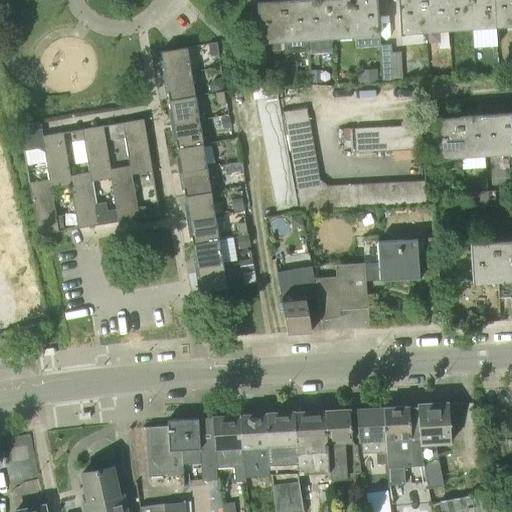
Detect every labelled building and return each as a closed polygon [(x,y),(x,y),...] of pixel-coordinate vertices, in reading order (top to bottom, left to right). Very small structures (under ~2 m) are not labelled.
[(309,51),(308,40),(305,0),(297,0),(282,1),(285,42),(286,53),(309,51)] [(331,38),(328,0),(305,0),(308,40),(331,38)] [(355,37),(352,0),(328,0),(331,38),(355,37)] [(376,0),(352,0),(355,37),(379,35),(377,4),(376,0)] [(426,32),(423,0),(399,0),(401,33),(426,32)] [(449,30),(446,0),(423,0),(426,32),(449,30)] [(473,29),(470,0),(446,0),(449,30),(473,29)] [(496,27),(494,0),(470,0),(473,29),(474,46),(497,45),(496,27)] [(511,26),(511,0),(494,0),(496,27),(511,26)] [(285,42),(282,1),(258,3),(259,12),(261,43),(285,42)] [(211,56),(219,55),(217,42),(208,44),(211,56)] [(161,52),(165,76),(191,72),(187,47),(161,52)] [(404,76),(403,49),(386,50),(387,77),(404,76)] [(256,79),(268,76),(264,61),(253,65),(256,79)] [(358,83),(377,82),(376,69),(362,70),(362,74),(358,74),(358,83)] [(310,70),(311,83),(323,82),(322,70),(310,70)] [(191,72),(165,76),(169,100),(195,96),(191,72)] [(211,92),(216,92),(224,90),(221,77),(213,79),(210,85),(211,92)] [(226,103),(224,90),(216,92),(218,104),(226,103)] [(256,95),(258,106),(279,102),(277,92),(256,95)] [(195,96),(169,100),(173,124),(199,120),(195,96)] [(279,102),(258,106),(260,116),(281,113),(279,102)] [(284,112),(286,122),(309,118),(307,108),(284,112)] [(281,113),(260,116),(262,127),(283,123),(281,113)] [(508,155),(505,114),(482,115),(485,156),(508,155)] [(231,128),(229,115),(221,117),(223,129),(231,128)] [(485,156),(482,115),(459,117),(462,158),(485,156)] [(462,158),(459,117),(435,119),(435,127),(437,160),(462,158)] [(309,118),(286,122),(288,132),(311,128),(309,118)] [(131,175),(132,175),(153,171),(144,119),(115,124),(117,135),(124,134),(129,166),(130,166),(131,175)] [(199,120),(173,124),(177,148),(203,144),(199,120)] [(70,176),(71,176),(63,132),(43,136),(41,122),(20,126),(24,150),(45,147),(50,179),(52,188),(71,185),(70,176)] [(283,123),(262,127),(264,137),(285,133),(283,123)] [(422,124),(411,125),(413,149),(424,149),(422,124)] [(413,149),(411,125),(400,126),(401,150),(413,149)] [(93,181),(111,178),(112,178),(111,169),(110,169),(104,126),(75,131),(77,142),(84,140),(90,173),(92,181),(93,181)] [(390,151),(389,126),(377,127),(379,151),(390,151)] [(401,150),(400,126),(389,126),(390,151),(401,150)] [(379,151),(377,127),(366,128),(368,152),(379,151)] [(311,128),(288,132),(290,142),(312,138),(311,128)] [(368,152),(366,128),(355,128),(356,153),(368,152)] [(285,133),(264,137),(265,148),(287,144),(285,133)] [(312,138),(290,142),(291,152),(314,148),(312,138)] [(203,144),(177,148),(181,172),(207,167),(203,144)] [(287,144),(265,148),(267,158),(289,154),(287,144)] [(314,148),(291,152),(293,162),(316,158),(314,148)] [(289,154),(267,158),(269,169),(290,165),(289,154)] [(316,158),(293,162),(295,173),(318,169),(316,158)] [(226,173),(244,170),(243,161),(225,164),(226,173)] [(290,165),(269,169),(271,179),(292,175),(290,165)] [(132,175),(131,175),(130,166),(129,166),(111,169),(112,178),(111,178),(116,208),(118,222),(147,217),(145,206),(138,207),(132,175)] [(436,167),(427,167),(429,192),(441,191),(438,166),(436,167)] [(207,167),(181,172),(185,196),(211,191),(207,167)] [(318,169),(295,173),(297,183),(319,179),(318,169)] [(108,210),(106,201),(96,203),(93,181),(92,181),(90,173),(71,176),(70,176),(71,185),(78,228),(107,223),(118,222),(116,208),(108,210)] [(292,175),(271,179),(273,189),(294,185),(292,175)] [(52,188),(50,179),(29,183),(38,235),(66,230),(65,219),(57,220),(52,188)] [(319,179),(297,183),(301,211),(329,209),(328,186),(319,179)] [(404,182),(405,205),(416,204),(415,181),(404,182)] [(415,181),(416,204),(427,204),(426,181),(415,181)] [(382,183),(384,206),(394,206),(393,182),(382,183)] [(393,182),(394,206),(405,205),(404,182),(393,182)] [(361,184),(362,207),(373,207),(371,183),(361,184)] [(371,183),(373,207),(384,206),(382,183),(371,183)] [(350,185),(351,208),(362,207),(361,184),(350,185)] [(294,185),(273,189),(275,200),(296,196),(294,185)] [(328,186),(329,209),(340,208),(339,185),(328,186)] [(339,185),(340,208),(351,208),(350,185),(339,185)] [(211,191),(185,196),(189,220),(215,215),(211,191)] [(244,209),(242,196),(231,198),(233,211),(244,209)] [(296,196),(275,200),(277,210),(298,206),(296,196)] [(304,227),(301,214),(291,216),(293,229),(304,227)] [(215,215),(189,220),(193,244),(219,239),(215,215)] [(237,223),(239,234),(248,233),(246,222),(237,223)] [(248,233),(239,234),(238,235),(239,242),(238,242),(239,248),(250,246),(248,233)] [(219,239),(193,244),(197,268),(223,263),(219,239)] [(367,263),(368,281),(421,278),(419,239),(379,241),(380,262),(367,263)] [(511,296),(511,240),(495,242),(499,283),(500,298),(511,296)] [(499,283),(495,242),(471,244),(474,285),(499,283)] [(241,271),(254,269),(253,258),(239,261),(241,271)] [(223,263),(197,268),(201,292),(227,288),(223,263)] [(368,281),(367,263),(336,265),(337,275),(315,278),(319,297),(322,322),(340,319),(339,310),(369,308),(368,281)] [(306,299),(319,297),(315,278),(314,272),(290,276),(292,290),(281,292),(288,335),(312,333),(306,299)] [(416,406),(419,438),(420,449),(423,466),(427,489),(443,487),(436,444),(451,443),(448,404),(417,405),(418,406),(416,406)] [(386,452),(387,464),(388,486),(406,485),(405,467),(423,466),(420,449),(419,438),(416,406),(409,407),(409,406),(384,408),(386,452)] [(363,453),(375,452),(386,452),(384,408),(356,409),(358,441),(362,441),(363,453)] [(327,411),(331,474),(331,480),(348,479),(346,445),(351,444),(349,410),(327,411)] [(295,413),(297,461),(298,476),(331,474),(327,411),(295,413)] [(268,414),(270,449),(272,476),(273,484),(284,483),(281,462),(297,461),(295,413),(268,414)] [(245,478),(272,476),(270,449),(268,414),(240,416),(245,478)] [(213,419),(216,449),(217,468),(234,467),(235,482),(245,482),(245,478),(240,416),(231,416),(229,415),(224,415),(222,417),(212,417),(213,419)] [(183,463),(201,463),(202,480),(218,479),(217,468),(216,449),(213,419),(199,420),(199,418),(167,420),(168,429),(146,430),(148,478),(183,476),(183,463)] [(387,464),(386,452),(375,452),(376,464),(387,464)] [(126,511),(123,495),(118,496),(112,467),(83,473),(89,502),(85,503),(86,511),(126,511)] [(340,479),(331,480),(332,489),(341,488),(340,479)] [(301,480),(284,483),(273,484),(277,511),(302,511),(306,511),(301,480)] [(494,511),(490,492),(440,501),(441,511),(494,511)] [(185,501),(186,511),(195,511),(194,500),(185,500),(185,501)] [(140,511),(165,511),(165,503),(139,506),(140,511)]
